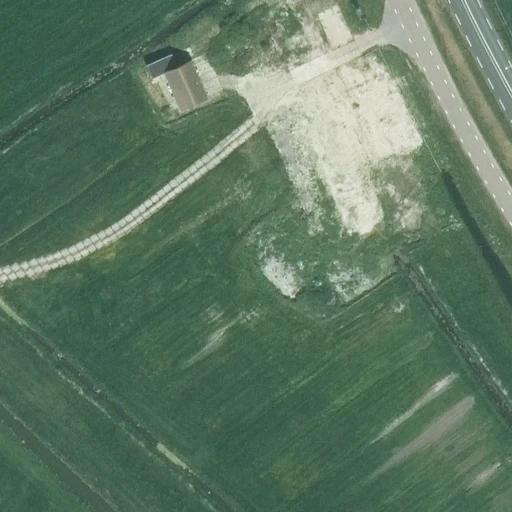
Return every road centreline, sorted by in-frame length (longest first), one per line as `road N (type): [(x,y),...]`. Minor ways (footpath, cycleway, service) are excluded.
road 1 (track): [(0,279),(121,230),(258,121),(272,88)]
road 2 (unclassified): [(511,212),(398,0)]
road 3 (track): [(410,23),(250,98)]
